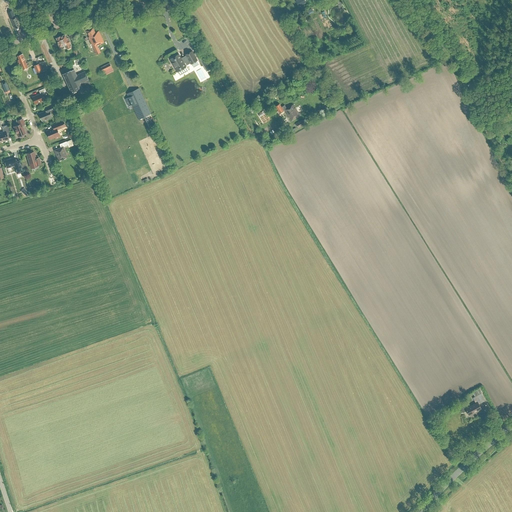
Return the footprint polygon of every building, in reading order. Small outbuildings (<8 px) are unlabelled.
[(15,30),(21,27),(16,16),(11,18),(15,30)] [(95,32),(93,28),(87,31),(90,37),(89,37),(97,55),(101,53),(98,46),(104,42),(99,31),(95,32)] [(65,34),(56,38),(59,44),(58,44),(59,47),(66,45),(68,49),(71,48),(69,44),(70,43),(70,41),(68,41),(65,34)] [(170,59),(178,72),(186,67),(186,66),(190,63),(191,64),(198,60),(196,57),(200,55),(198,51),(194,54),(192,51),(186,54),(186,55),(181,58),(179,54),(170,59)] [(22,54),(17,56),(18,60),(17,60),(19,64),(20,63),(22,70),(28,68),(26,64),(27,64),(22,54)] [(100,68),(104,75),(113,71),(109,63),(100,68)] [(34,66),(37,73),(42,71),(39,64),(34,66)] [(71,70),(63,74),(73,95),(84,90),(83,88),(90,85),(88,80),(89,79),(85,71),(77,75),(74,69),(71,71),(71,70)] [(40,94),(33,97),(35,104),(45,100),(43,96),(46,95),(45,92),(46,91),(45,88),(39,90),(40,94)] [(151,113),(139,88),(127,94),(139,119),(151,113)] [(280,104),(276,106),(280,113),(284,110),(280,104)] [(51,105),(45,108),(46,111),(40,114),(42,120),(52,116),(50,111),(53,110),(51,105)] [(300,115),(293,105),(285,110),(291,121),(300,115)] [(319,109),(314,112),(317,118),(323,115),(319,109)] [(14,126),(18,136),(25,133),(21,125),(24,124),(22,118),(17,121),(18,125),(14,126)] [(306,124),(303,119),(296,123),(298,128),(306,124)] [(60,137),(58,130),(66,126),(63,120),(52,125),(53,128),(46,131),(50,140),(55,138),(55,139),(60,137)] [(2,126),(2,128),(3,132),(0,132),(3,141),(8,139),(6,133),(9,132),(7,125),(2,126)] [(71,140),(67,141),(60,144),(61,148),(55,150),(59,160),(67,157),(63,147),(68,145),(69,147),(73,145),(71,140)] [(35,159),(33,152),(27,154),(30,163),(35,162),(36,165),(40,164),(38,158),(35,159)] [(5,160),(7,167),(14,165),(17,173),(22,172),(19,160),(16,161),(14,157),(5,160)] [(473,394),(474,396),(473,397),(476,403),(466,408),(467,411),(469,415),(481,409),(479,404),(485,400),(481,393),(484,392),(481,387),(472,391),(472,392),(468,394),(469,397),(473,394)]
